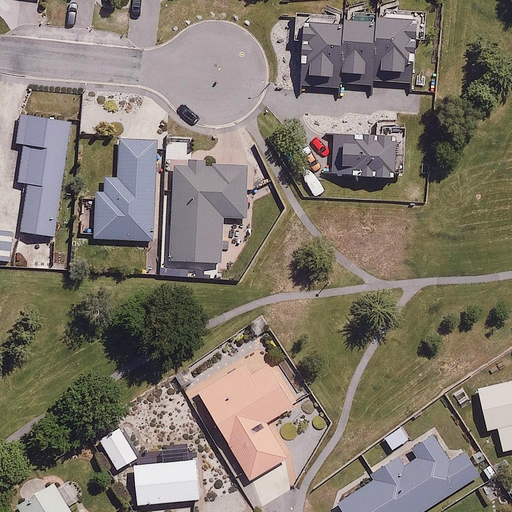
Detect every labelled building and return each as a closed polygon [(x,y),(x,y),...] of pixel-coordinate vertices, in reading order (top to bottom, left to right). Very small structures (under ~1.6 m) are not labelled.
[(377,23),(315,22),(314,77),(385,78),(385,67),(409,67),(410,17),(377,17),(377,23)] [(74,123),(22,113),(11,176),(32,179),(23,229),(54,234),(74,123)] [(407,134),(334,132),(333,173),(406,174),(407,134)] [(159,139),(123,137),(122,174),(105,173),(104,191),(97,191),(95,237),(155,239),(159,139)] [(249,217),(250,164),(176,162),(173,260),(223,261),(224,216),(249,217)] [(16,230),(0,228),(0,257),(13,259),(16,230)] [(267,423),(301,403),(266,343),(196,384),(252,478),(287,457),(267,423)] [(511,379),(480,387),(489,428),(499,426),(504,450),(511,448),(511,379)] [(346,511),(438,511),(490,480),(469,448),(452,458),(436,432),(336,494),(346,511)] [(199,457),(134,463),(137,504),(202,498),(199,457)] [(54,482),(19,502),(24,510),(20,511),(75,511),(69,501),(83,493),(74,478),(57,487),(54,482)]
